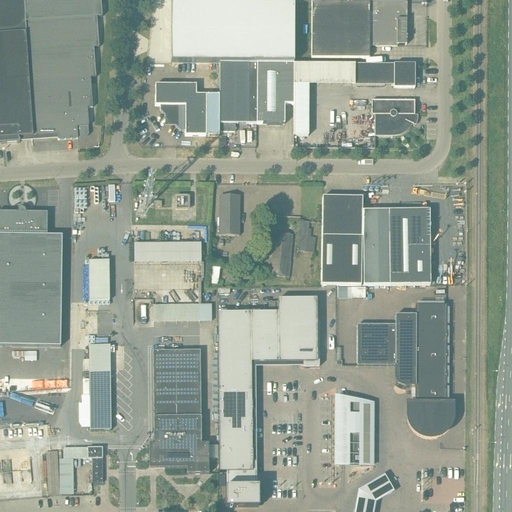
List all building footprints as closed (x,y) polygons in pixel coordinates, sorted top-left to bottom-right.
[(0,0),(0,144),(20,144),(19,138),(57,135),(58,141),(77,139),(77,137),(84,137),(87,134),(86,127),(88,127),(87,109),(92,109),(90,79),(95,78),(93,48),(99,48),(96,18),(102,18),(100,0),(0,0)] [(170,0),(171,64),(219,64),(219,65),(249,65),(256,65),(275,65),(293,65),(294,34),(294,2),(311,3),(369,3),(397,3),(406,3),(406,0),(170,0)] [(311,3),(311,59),(369,59),(369,47),(369,3),(311,3)] [(369,3),(369,47),(397,47),(397,46),(406,46),(406,27),(404,27),(404,21),(407,21),(407,3),(406,3),(397,3),(369,3)] [(219,65),(219,133),(235,133),(235,125),(256,125),(256,65),(249,65),(219,65)] [(256,125),(267,125),(267,127),(283,127),(283,125),(284,125),(284,106),(293,105),(293,86),(293,65),(275,65),(256,65),(256,125)] [(355,65),(355,86),(393,86),(393,89),(414,89),(414,65),(355,65)] [(155,86),(155,106),(160,106),(160,111),(180,131),(185,131),(185,137),(206,137),(219,137),(219,96),(212,96),(206,96),(196,96),(196,86),(165,86),(155,86)] [(414,101),(371,101),(371,116),(374,116),(374,127),(374,137),(393,137),(393,136),(399,135),(407,130),(411,125),(413,116),(414,116),(414,101)] [(188,197),(176,197),(176,198),(175,198),(175,209),(176,210),(187,210),(188,210),(188,209),(188,198),(188,197)] [(239,197),(219,197),(219,237),(239,237),(239,197)] [(362,199),(322,198),(321,287),(360,287),(361,238),(362,238),(363,287),(430,286),(429,211),(362,212),(362,199)] [(0,346),(60,348),(61,247),(62,237),(46,237),(47,214),(25,213),(25,212),(25,211),(25,210),(24,210),(23,209),(22,209),(21,209),(20,209),(19,209),(18,210),(18,211),(17,212),(17,213),(0,212),(0,346)] [(309,223),(300,222),(296,253),(314,254),(315,245),(306,244),(309,223)] [(280,231),(277,231),(276,233),(268,232),(268,245),(270,245),(268,275),(288,279),(293,236),(280,234),(280,231)] [(202,263),(201,242),(135,243),(135,264),(202,263)] [(89,260),(89,301),(110,301),(110,259),(89,260)] [(365,299),(365,288),(338,288),(338,300),(365,299)] [(276,300),(277,313),(217,314),(219,473),(226,473),(226,488),(225,488),(225,509),(258,509),(258,488),(256,488),(256,463),(251,463),(250,364),(302,363),(302,367),(318,367),(318,353),(316,353),(316,299),(276,300)] [(446,306),(415,306),(415,316),(395,316),(395,326),(357,326),(357,367),(394,367),(394,377),(395,378),(395,379),(395,380),(395,381),(396,382),(396,383),(397,383),(397,384),(398,385),(399,385),(403,387),(405,387),(415,387),(414,406),(410,406),(410,417),(410,418),(410,420),(410,422),(411,423),(412,425),(412,427),(413,428),(414,430),(416,431),(417,432),(418,433),(420,434),(421,435),(423,436),(425,436),(426,437),(428,437),(430,437),(432,437),(433,437),(435,436),(437,436),(438,435),(440,434),(441,433),(443,432),(444,431),(445,430),(446,428),(447,427),(448,425),(449,424),(449,422),(450,420),(450,419),(450,417),(450,407),(445,407),(446,306)] [(86,315),(86,335),(97,335),(97,332),(92,332),(92,324),(95,324),(95,315),(86,315)] [(89,346),(89,383),(110,383),(109,346),(89,346)] [(154,445),(149,445),(149,469),(187,469),(187,474),(209,474),(208,445),(201,445),(200,352),(153,352),(154,445)] [(349,400),(349,404),(344,404),(336,404),(336,465),(344,466),(348,466),(348,467),(360,467),(360,434),(355,434),(355,415),(360,415),(360,402),(349,400)] [(102,483),(102,449),(63,449),(63,460),(91,460),(92,484),(102,483)] [(57,452),(46,453),(48,496),(59,496),(57,452)] [(383,475),(358,491),(353,511),(373,511),(375,503),(393,492),(383,475)]
